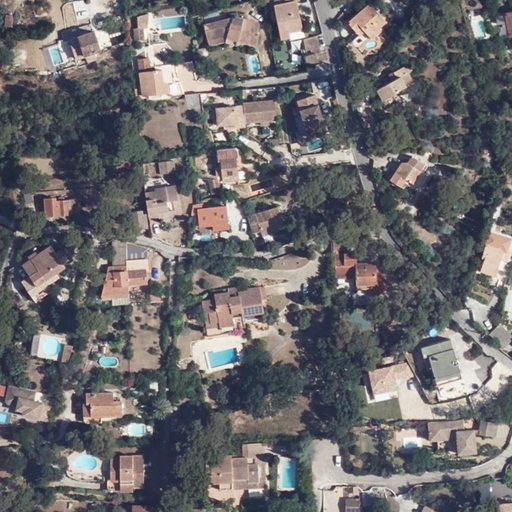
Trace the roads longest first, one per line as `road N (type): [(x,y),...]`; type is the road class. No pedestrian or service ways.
road 1 (residential): [(380,227),(266,255),(182,253),(73,228),(15,239),(0,283)]
road 2 (residential): [(380,227),(319,0)]
road 3 (residential): [(511,449),(467,475),(328,478),(323,463)]
road 4 (residential): [(511,363),(453,311),(380,227)]
road 5 (unknown): [(188,86),(339,71)]
